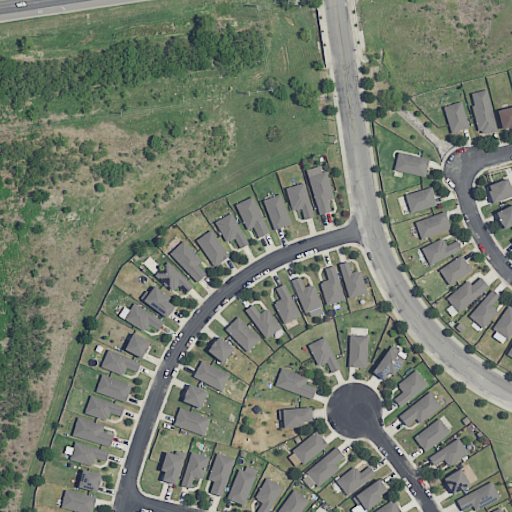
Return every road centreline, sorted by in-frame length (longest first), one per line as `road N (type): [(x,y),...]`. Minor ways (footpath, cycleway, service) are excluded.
road 1 (residential): [(511,393),(457,361),(422,328),(392,282),(369,226),(334,0)]
road 2 (residential): [(119,511),(164,369),(215,298),(254,268),(369,226)]
road 3 (residential): [(355,409),(433,511)]
road 4 (residential): [(465,167),(472,217),(511,275)]
